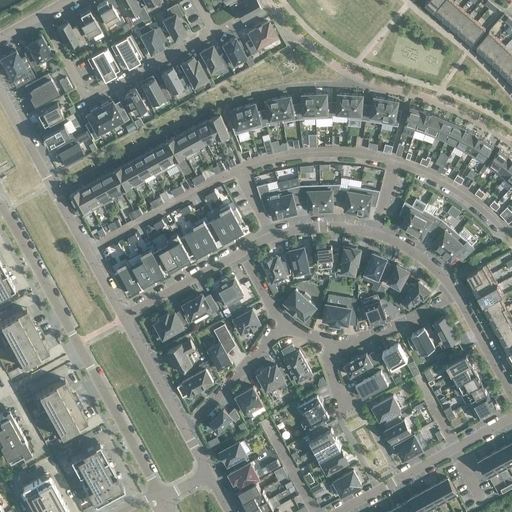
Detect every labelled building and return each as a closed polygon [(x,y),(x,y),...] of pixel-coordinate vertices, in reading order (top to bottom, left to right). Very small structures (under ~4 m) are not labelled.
[(105,0),(96,5),(107,25),(115,20),(117,25),(123,21),(124,21),(121,16),(119,17),(111,3),(109,5),(106,0),(105,0)] [(135,0),(119,0),(128,15),(137,10),(143,20),(149,16),(143,6),(140,8),(135,0)] [(235,7),(242,20),(262,9),(256,0),(246,0),(238,4),(236,0),(235,0),(229,4),(232,9),(235,7)] [(433,8),(432,9),(433,10),(441,0),(426,0),(425,2),(433,8)] [(441,0),(433,10),(440,17),(454,1),(452,0),(441,0)] [(462,8),(454,1),(440,17),(448,23),(462,8)] [(174,38),(186,32),(177,17),(183,14),(176,3),(167,8),(171,15),(164,19),(174,38)] [(469,14),(462,8),(448,23),(456,30),(469,14)] [(89,9),(80,14),(83,21),(80,22),(88,37),(101,30),(89,9)] [(477,21),(469,14),(456,30),(463,37),(477,21)] [(68,20),(57,26),(59,29),(57,30),(61,37),(62,36),(67,45),(77,40),(79,45),(86,42),(77,25),(72,28),(68,20)] [(255,27),(249,31),(253,38),(245,42),(251,53),(259,49),(257,45),(276,35),(268,21),(261,24),(260,25),(256,27),(255,27)] [(463,37),(472,44),(485,28),(477,21),(463,37)] [(153,28),(141,34),(151,52),(162,46),(160,41),(166,38),(159,26),(153,29),(153,28)] [(489,30),(475,46),(483,54),(497,38),(489,30)] [(140,60),(139,58),(143,56),(131,33),(110,44),(115,54),(118,52),(125,66),(127,65),(128,66),(140,60)] [(41,35),(33,39),(33,40),(27,44),(32,52),(25,55),(32,67),(47,59),(46,56),(51,53),(41,35)] [(228,41),(223,43),(233,63),(246,56),(241,47),(242,46),(242,47),(243,47),(239,39),(238,40),(239,40),(238,41),(235,37),(234,37),(233,36),(227,40),(228,41)] [(505,45),(497,38),(483,54),(490,61),(505,45)] [(212,45),(201,51),(206,60),(204,61),(209,70),(211,69),(221,63),(223,67),(229,64),(223,53),(218,56),(212,45)] [(511,53),(511,51),(505,45),(490,61),(498,68),(511,53)] [(116,73),(115,71),(119,69),(107,46),(104,48),(87,57),(92,66),(94,65),(102,79),(104,78),(105,79),(116,73)] [(15,49),(0,57),(16,87),(35,77),(30,67),(26,69),(15,49)] [(511,67),(511,53),(498,68),(505,75),(511,67)] [(183,60),(181,61),(194,85),(207,78),(197,60),(195,61),(192,56),(190,57),(189,55),(182,59),(183,60)] [(172,66),(162,72),(171,90),(174,94),(190,85),(184,75),(179,78),(172,66)] [(57,89),(51,78),(49,79),(46,75),(48,73),(27,84),(33,95),(31,96),(33,101),(35,104),(54,93),(58,91),(57,89)] [(147,80),(142,83),(146,90),(142,92),(146,98),(149,96),(153,102),(156,108),(164,103),(163,101),(171,97),(163,83),(159,85),(153,75),(146,78),(147,80)] [(66,76),(60,80),(65,90),(72,86),(66,76)] [(124,95),(129,104),(125,106),(128,112),(132,109),(135,114),(146,107),(135,87),(128,90),(129,92),(124,95)] [(314,93),(316,118),(332,117),(332,103),(327,103),(327,92),(314,93)] [(332,103),(332,117),(349,118),(350,93),(338,92),(337,104),(332,103)] [(314,93),(302,93),(303,105),(298,105),(299,116),(299,118),(316,118),(314,93)] [(350,93),(349,118),(365,119),(367,106),(362,105),(363,94),(350,93)] [(257,103),(263,102),(262,94),(255,96),(257,103)] [(293,106),(291,95),(278,97),(282,119),(299,116),(298,105),(293,106)] [(367,106),(365,119),(382,122),(386,98),(374,95),(372,107),(367,106)] [(268,110),(263,111),(266,122),(282,119),(278,97),(266,99),(268,110)] [(386,98),(382,122),(398,125),(401,112),(396,111),(398,100),(386,98)] [(101,105),(99,106),(110,126),(112,125),(112,126),(119,122),(118,121),(122,119),(123,121),(129,118),(122,105),(117,108),(112,99),(108,101),(101,105)] [(57,102),(37,113),(44,124),(63,114),(57,102)] [(267,124),(266,122),(263,111),(259,113),(255,102),(243,105),(251,129),(267,124)] [(251,129),(243,105),(232,109),(235,120),(230,121),(235,134),(251,129)] [(90,111),(86,113),(92,124),(87,127),(94,139),(100,136),(98,132),(101,130),(102,131),(108,128),(108,127),(110,126),(99,106),(97,107),(90,111)] [(422,109),(411,106),(404,126),(415,129),(422,109)] [(432,113),(422,109),(415,129),(425,133),(432,113)] [(443,117),(432,113),(425,133),(435,137),(443,117)] [(220,114),(209,118),(217,137),(219,142),(230,138),(220,114)] [(453,122),(443,117),(435,137),(445,141),(453,122)] [(209,118),(197,124),(206,142),(217,137),(209,118)] [(464,127),(453,122),(445,141),(454,146),(464,127)] [(48,144),(56,140),(59,144),(73,137),(70,132),(69,133),(63,123),(42,134),(48,144)] [(197,124),(186,130),(196,148),(206,142),(197,124)] [(474,132),(464,127),(454,146),(463,151),(474,132)] [(86,130),(56,146),(59,152),(55,154),(61,164),(84,152),(78,142),(90,136),(86,130)] [(186,130),(175,136),(185,154),(187,158),(198,152),(196,148),(186,130)] [(484,138),(474,132),(463,151),(473,156),(484,138)] [(308,134),(309,146),(317,146),(316,134),(308,134)] [(175,136),(165,142),(175,159),(185,154),(175,136)] [(362,138),(360,153),(373,155),(374,147),(370,146),(371,140),(362,138)] [(493,144),(484,138),(473,156),(482,162),(493,144)] [(267,153),(273,152),(270,139),(264,141),(267,153)] [(320,139),(320,151),(335,151),(336,139),(320,139)] [(165,142),(154,147),(166,169),(170,176),(180,170),(175,159),(165,142)] [(399,143),(395,154),(401,156),(404,144),(399,143)] [(385,144),(383,151),(391,153),(393,146),(385,144)] [(154,147),(144,153),(156,175),(166,169),(154,147)] [(509,155),(499,148),(487,165),(496,172),(509,155)] [(144,153),(133,159),(145,181),(146,182),(156,176),(156,175),(144,153)] [(511,168),(511,157),(509,155),(496,172),(504,178),(511,168)] [(238,156),(232,158),(235,164),(241,162),(238,156)] [(207,168),(215,165),(212,157),(204,160),(207,168)] [(133,159),(123,165),(132,182),(135,187),(145,181),(133,159)] [(123,165),(112,170),(122,188),(132,182),(123,165)] [(212,167),(215,174),(221,171),(218,165),(212,167)] [(112,170),(102,176),(114,198),(124,192),(122,188),(112,170)] [(380,183),(382,174),(375,172),(373,181),(380,183)] [(197,176),(200,182),(206,179),(202,173),(197,176)] [(102,176),(91,182),(103,204),(114,198),(102,176)] [(192,179),(195,185),(200,182),(197,176),(192,179)] [(91,182),(81,188),(90,205),(93,210),(103,204),(91,182)] [(286,214),(280,189),(279,187),(269,189),(267,182),(257,185),(265,207),(271,206),(274,217),(286,214)] [(339,197),(340,188),(340,183),(320,184),(321,209),(333,208),(333,198),(333,197),(339,197)] [(176,187),(179,193),(185,190),(181,184),(176,187)] [(280,189),(286,214),(297,211),(294,200),(301,198),(299,184),(280,189)] [(321,209),(320,184),(299,184),(301,198),(308,198),(308,209),(321,209)] [(340,188),(339,197),(346,198),(345,209),(356,211),(361,186),(349,184),(348,189),(340,188)] [(361,186),(356,211),(369,213),(370,203),(370,202),(377,203),(380,190),(361,186)] [(171,190),(174,196),(179,193),(176,187),(171,190)] [(81,188),(70,193),(80,211),(90,205),(81,188)] [(155,199),(158,205),(164,202),(160,196),(155,199)] [(447,197),(441,206),(451,212),(457,203),(447,197)] [(150,202),(153,208),(158,205),(155,199),(150,202)] [(411,230),(422,210),(404,200),(400,211),(406,214),(401,224),(411,230)] [(134,210),(137,216),(143,213),(139,207),(134,210)] [(243,231),(241,226),(244,225),(235,208),(232,209),(231,208),(221,213),(233,236),(243,231)] [(434,230),(442,218),(423,208),(422,210),(411,230),(422,236),(427,227),(428,226),(434,230)] [(129,213),(132,219),(137,216),(134,210),(129,213)] [(223,242),(233,236),(221,213),(210,219),(211,221),(208,222),(218,239),(220,238),(223,242)] [(439,235),(432,243),(441,251),(458,232),(442,218),(434,230),(439,234),(439,235)] [(113,222),(116,228),(121,225),(118,219),(113,222)] [(108,225),(111,231),(116,228),(113,222),(108,225)] [(194,228),(195,229),(207,251),(217,245),(215,241),(218,239),(208,222),(206,224),(205,222),(194,228)] [(97,230),(100,237),(106,234),(102,228),(97,230)] [(207,251),(195,229),(194,228),(184,233),(185,235),(182,237),(191,254),(194,252),(196,256),(207,251)] [(451,259),(458,251),(458,250),(463,255),(473,246),(458,232),(441,251),(451,259)] [(191,254),(182,237),(179,238),(178,236),(168,242),(169,244),(180,265),(191,259),(189,255),(191,254)] [(180,265),(169,244),(168,242),(158,248),(159,249),(156,251),(165,268),(168,266),(170,271),(180,265)] [(332,256),(333,256),(331,245),(331,246),(326,246),(326,244),(316,245),(317,252),(314,252),(315,259),(318,259),(318,265),(332,264),(331,256),(332,256)] [(291,251),(285,252),(289,265),(294,263),(296,272),(298,272),(299,274),(307,272),(306,270),(309,269),(304,246),(300,247),(299,245),(291,247),(292,249),(291,249),(291,251)] [(360,248),(353,247),(342,245),(340,257),(343,257),(343,260),(344,260),(342,270),(355,273),(356,262),(358,263),(360,248)] [(165,268),(156,251),(153,253),(152,251),(142,256),(143,258),(154,279),(164,274),(162,270),(165,268)] [(385,257),(374,253),(374,252),(373,252),(373,253),(370,261),(367,260),(364,269),(366,270),(365,272),(378,277),(379,275),(383,277),(390,264),(384,262),(386,258),(386,257),(385,257)] [(267,272),(269,272),(273,280),(286,274),(278,255),(273,257),(272,256),(264,260),(266,266),(265,267),(265,269),(265,271),(267,272)] [(154,279),(143,258),(142,256),(131,262),(132,264),(130,265),(139,282),(141,281),(144,285),(154,279)] [(0,294),(10,289),(15,286),(6,270),(0,259),(0,294)] [(398,289),(403,292),(409,284),(403,281),(409,270),(397,263),(387,281),(399,287),(398,289)] [(471,284),(492,273),(486,263),(467,273),(472,283),(471,283),(471,284)] [(139,282),(130,265),(129,264),(118,269),(119,271),(114,274),(123,291),(128,288),(131,292),(141,286),(139,282)] [(498,283),(492,273),(471,284),(477,294),(494,285),(498,283)] [(216,287),(224,302),(232,297),(234,301),(243,296),(241,292),(243,291),(235,276),(235,275),(234,276),(216,286),(215,286),(216,287)] [(403,300),(409,305),(413,300),(414,301),(420,294),(424,297),(430,289),(419,280),(403,300)] [(498,283),(494,285),(477,294),(483,305),(500,296),(503,294),(498,283)] [(276,285),(270,288),(273,293),(278,290),(276,285)] [(304,318),(315,305),(308,299),(310,297),(305,292),(303,295),(296,288),(285,301),(304,318)] [(192,295),(183,300),(185,303),(184,303),(191,317),(193,317),(196,322),(208,315),(205,310),(209,308),(212,312),(218,308),(210,293),(204,297),(202,293),(201,294),(200,294),(198,296),(198,295),(197,296),(194,298),(192,295)] [(328,293),(324,319),(332,320),(331,323),(339,324),(340,322),(348,323),(348,319),(355,320),(355,308),(350,307),(352,297),(328,293)] [(364,308),(359,310),(362,317),(367,316),(369,321),(369,322),(370,322),(376,319),(376,320),(377,319),(378,319),(379,318),(385,316),(386,316),(386,315),(380,299),(379,299),(377,293),(361,299),(363,305),(364,308)] [(505,306),(500,296),(483,305),(489,315),(505,306)] [(505,306),(489,315),(493,324),(508,316),(511,315),(506,305),(505,306)] [(228,307),(223,309),(226,316),(231,313),(228,307)] [(26,308),(0,321),(0,328),(20,366),(49,350),(26,308)] [(257,326),(256,323),(259,321),(252,308),(235,318),(242,331),(249,327),(251,329),(257,326)] [(162,319),(156,322),(163,336),(183,326),(182,325),(188,322),(181,309),(175,312),(175,311),(169,315),(168,312),(160,316),(162,319)] [(397,322),(400,315),(393,312),(390,319),(397,322)] [(446,315),(434,321),(446,344),(453,340),(455,344),(460,341),(446,315)] [(511,316),(511,315),(508,316),(493,324),(498,333),(511,325),(511,316)] [(235,344),(224,323),(214,329),(221,341),(208,348),(219,368),(225,364),(226,366),(233,362),(225,348),(235,343),(235,344)] [(511,325),(498,333),(503,342),(511,337),(511,325)] [(413,349),(418,346),(422,353),(435,347),(424,327),(412,334),(412,335),(407,338),(413,349)] [(511,337),(503,342),(508,351),(511,348),(511,337)] [(175,363),(179,371),(185,368),(187,367),(192,364),(188,355),(189,355),(187,352),(195,348),(190,339),(182,343),(182,342),(168,350),(171,355),(170,356),(174,363),(175,363)] [(398,343),(382,351),(392,368),(407,359),(398,343)] [(296,351),(292,344),(282,349),(286,356),(284,357),(297,382),(312,373),(299,349),(296,351)] [(357,356),(353,358),(352,358),(352,359),(351,359),(352,360),(345,364),(344,364),(345,365),(350,374),(350,375),(351,375),(372,363),(372,365),(379,361),(373,351),(368,354),(367,353),(366,352),(359,356),(359,355),(358,356),(358,355),(357,356)] [(443,352),(435,356),(438,361),(446,357),(443,352)] [(466,353),(446,364),(452,373),(472,362),(466,353)] [(420,372),(414,360),(408,363),(415,375),(420,372)] [(472,362),(452,373),(451,374),(456,383),(458,382),(477,372),(472,362)] [(269,365),(263,369),(264,370),(258,373),(259,375),(257,376),(261,383),(263,382),(267,388),(279,381),(282,387),(287,384),(284,379),(276,364),(270,367),(269,365)] [(183,382),(177,385),(183,396),(189,392),(189,394),(213,381),(206,367),(182,381),(183,382)] [(381,370),(356,384),(363,397),(388,383),(381,370)] [(482,381),(477,372),(458,382),(463,392),(466,390),(482,381)] [(88,420),(65,378),(36,394),(59,436),(88,420)] [(482,381),(466,390),(471,399),(487,391),(482,381)] [(263,403),(254,386),(253,385),(252,386),(237,394),(236,395),(236,396),(246,412),(263,403)] [(491,397),(488,392),(488,391),(487,392),(470,401),(473,407),(470,409),(475,418),(478,416),(479,418),(496,409),(497,408),(496,407),(494,402),(491,397)] [(393,394),(372,406),(376,413),(375,414),(378,418),(379,418),(380,419),(386,415),(389,420),(399,415),(401,413),(399,409),(400,408),(393,394)] [(300,406),(310,425),(311,426),(312,425),(315,430),(326,424),(324,418),(328,416),(329,416),(328,415),(325,409),(325,408),(322,402),(321,402),(318,396),(317,395),(316,395),(316,396),(300,404),(299,405),(300,406)] [(406,408),(402,399),(398,401),(403,410),(406,408)] [(450,405),(443,409),(446,414),(452,410),(450,405)] [(223,408),(210,422),(218,431),(232,417),(235,421),(240,416),(234,407),(229,413),(223,408)] [(9,408),(0,413),(0,441),(10,459),(31,448),(9,408)] [(425,409),(409,417),(417,430),(432,422),(425,409)] [(452,410),(446,414),(449,420),(455,416),(452,410)] [(384,422),(387,428),(385,429),(392,441),(411,430),(404,418),(401,420),(399,415),(389,420),(384,422)] [(244,422),(238,425),(241,430),(247,427),(244,422)] [(324,426),(308,434),(315,448),(336,437),(331,427),(326,430),(324,426)] [(435,433),(424,435),(426,447),(437,445),(435,433)] [(414,434),(395,444),(396,445),(394,446),(397,451),(399,450),(403,458),(422,448),(414,434)] [(336,437),(315,448),(320,457),(341,446),(336,437)] [(225,459),(228,463),(231,461),(234,467),(247,460),(244,454),(246,453),(239,440),(220,451),(224,459),(225,459)] [(95,503),(96,503),(105,498),(124,488),(122,484),(122,483),(116,471),(116,472),(108,458),(108,457),(99,441),(95,444),(95,443),(82,451),(70,457),(70,458),(68,459),(72,466),(74,464),(79,473),(83,481),(81,482),(84,489),(87,487),(92,496),(89,497),(93,504),(95,503)] [(499,449),(507,465),(511,462),(511,451),(508,444),(499,449)] [(342,448),(321,459),(330,477),(341,471),(338,465),(347,460),(345,456),(346,455),(342,448)] [(499,449),(489,454),(498,470),(507,465),(499,449)] [(488,475),(498,470),(489,454),(479,460),(488,475)] [(256,458),(229,472),(234,481),(238,479),(241,486),(269,471),(266,465),(261,468),(256,458)] [(277,459),(266,465),(269,471),(280,465),(277,459)] [(283,466),(275,471),(279,480),(288,475),(283,466)] [(353,469),(334,480),(342,494),(361,483),(353,469)] [(22,487),(35,511),(69,511),(48,472),(22,487)] [(438,482),(446,498),(456,493),(448,477),(438,482)] [(256,480),(239,490),(244,499),(261,490),(256,480)] [(437,503),(446,498),(438,482),(428,487),(437,503)] [(320,484),(311,489),(314,494),(323,489),(320,484)] [(419,493),(428,508),(437,503),(428,487),(419,493)] [(261,490),(244,499),(249,509),(268,498),(263,489),(261,490)] [(409,498),(417,511),(420,511),(428,508),(419,493),(409,498)] [(268,498),(249,509),(250,511),(265,511),(274,508),(268,498)] [(401,504),(404,511),(417,511),(409,498),(410,499),(401,504)]
